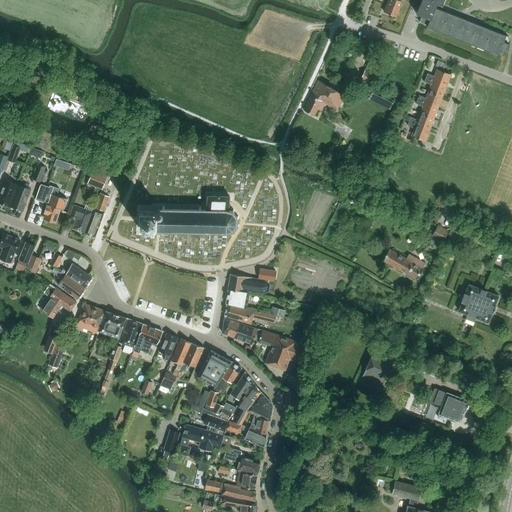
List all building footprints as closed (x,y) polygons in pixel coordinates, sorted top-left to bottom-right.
[(388,0),(384,12),(396,17),(402,1),(400,1),(399,0),(388,0)] [(405,0),(409,2),(412,3),(419,5),(417,9),(416,13),(422,16),(428,18),(430,19),(427,27),(498,55),(500,50),(506,52),(508,44),(503,41),(505,36),(440,9),(443,0),(405,0)] [(425,24),(428,18),(422,16),(419,22),(425,24)] [(446,86),(450,75),(437,69),(434,76),(427,74),(425,78),(446,86)] [(364,70),(361,78),(371,83),(374,75),(364,70)] [(442,97),(446,86),(425,78),(424,82),(431,84),(428,91),(442,97)] [(337,110),(345,95),(318,80),(303,110),(314,116),(317,109),(321,111),(325,103),(337,110)] [(438,108),(442,97),(428,91),(426,98),(419,95),(417,100),(438,108)] [(433,119),(438,108),(417,100),(416,104),(422,106),(420,113),(433,119)] [(420,113),(417,120),(404,115),(402,119),(409,121),(429,129),(433,119),(420,113)] [(425,141),(429,129),(409,121),(407,125),(414,128),(411,135),(425,141)] [(113,140),(111,129),(91,132),(92,143),(113,140)] [(20,148),(12,145),(7,159),(15,163),(20,148)] [(107,176),(103,175),(109,160),(97,155),(87,184),(102,189),(107,176)] [(37,164),(31,179),(40,182),(40,181),(44,171),(45,167),(37,164)] [(0,202),(10,206),(18,184),(4,180),(0,191),(0,202)] [(29,189),(30,187),(29,185),(25,184),(24,185),(23,186),(18,184),(10,206),(23,211),(31,189),(29,189)] [(40,185),(35,199),(36,200),(36,199),(45,202),(46,197),(50,198),(47,204),(46,204),(43,213),(45,214),(44,218),(56,222),(60,209),(63,210),(67,199),(57,195),(59,188),(50,185),(49,188),(40,185)] [(95,237),(109,197),(100,193),(85,233),(95,237)] [(238,225),(236,224),(237,218),(238,217),(238,216),(236,217),(233,212),(234,210),(233,210),(232,211),(228,210),(229,196),(207,195),(206,210),(162,209),(162,213),(162,214),(161,214),(161,215),(160,215),(159,215),(159,217),(157,218),(157,229),(155,229),(155,231),(159,231),(170,231),(170,233),(171,233),(171,231),(179,231),(179,233),(180,233),(180,231),(188,232),(188,234),(189,234),(189,232),(197,232),(197,234),(198,234),(198,232),(206,232),(206,234),(207,234),(207,232),(215,232),(215,234),(216,234),(216,232),(224,233),(224,235),(226,235),(226,232),(232,231),(233,233),(234,232),(233,230),(236,225),(238,226),(238,225)] [(85,233),(92,212),(74,205),(69,217),(75,220),(72,228),(85,233)] [(162,213),(162,209),(157,209),(155,211),(139,210),(139,219),(139,228),(155,229),(157,229),(157,218),(159,217),(159,215),(160,215),(161,215),(161,214),(162,214),(162,213)] [(466,229),(454,222),(447,234),(459,241),(466,229)] [(448,231),(436,225),(430,236),(442,243),(448,231)] [(14,252),(19,239),(3,234),(0,241),(0,246),(4,248),(0,257),(2,259),(7,261),(8,259),(9,259),(12,251),(14,252)] [(28,263),(35,245),(26,242),(19,259),(16,267),(24,270),(28,263)] [(422,267),(424,263),(408,254),(406,258),(389,249),(382,260),(416,279),(422,267)] [(69,250),(65,256),(72,260),(75,253),(69,250)] [(61,262),(59,261),(62,257),(55,252),(49,263),(58,268),(61,262)] [(41,258),(32,254),(25,269),(35,273),(41,258)] [(85,288),(92,277),(72,263),(65,274),(85,288)] [(275,279),(277,270),(260,268),(258,277),(275,279)] [(61,271),(57,277),(61,279),(58,284),(78,299),(85,288),(61,271)] [(231,274),(228,289),(249,292),(250,291),(263,293),(268,291),(269,284),(265,280),(252,278),(252,277),(231,274)] [(488,322),(498,296),(468,284),(465,293),(464,293),(461,301),(462,301),(458,311),(467,314),(466,318),(474,322),(476,317),(488,322)] [(49,297),(49,296),(39,309),(53,318),(61,305),(70,311),(76,302),(56,288),(49,297)] [(247,308),(250,292),(249,292),(228,289),(226,303),(247,308)] [(98,331),(106,311),(84,303),(76,325),(98,333),(98,331)] [(275,322),(277,314),(267,312),(227,304),(224,316),(251,323),(253,316),(275,322)] [(285,310),(271,306),(269,312),(283,316),(285,310)] [(106,311),(98,331),(119,338),(126,318),(106,311)] [(234,337),(239,323),(224,317),(222,333),(234,337)] [(134,348),(143,324),(128,318),(119,342),(134,348)] [(69,330),(72,321),(66,319),(62,328),(69,330)] [(258,340),(262,330),(239,323),(234,337),(252,344),(254,339),(258,340)] [(143,324),(134,348),(133,350),(139,353),(140,350),(148,353),(152,344),(156,346),(162,331),(143,324)] [(52,327),(44,347),(53,350),(61,330),(52,327)] [(303,364),(309,346),(262,330),(258,340),(258,341),(271,346),(265,363),(285,370),(290,371),(293,361),(303,364)] [(173,348),(178,337),(166,333),(159,351),(165,353),(163,359),(166,360),(169,355),(170,355),(173,348)] [(181,365),(191,342),(180,338),(170,360),(178,363),(176,368),(179,370),(180,369),(181,365)] [(61,355),(66,344),(57,341),(53,352),(48,365),(56,368),(61,355)] [(184,371),(185,367),(187,363),(195,367),(204,347),(191,342),(181,365),(180,369),(184,371)] [(111,359),(116,361),(121,347),(114,344),(109,358),(111,359)] [(319,358),(324,361),(329,350),(324,347),(319,358)] [(382,386),(395,357),(375,348),(362,377),(382,386)] [(215,386),(221,377),(231,361),(211,350),(198,376),(215,385),(215,386)] [(95,404),(96,404),(93,411),(98,413),(101,406),(100,405),(116,361),(111,359),(95,404)] [(222,390),(225,386),(229,382),(231,383),(241,368),(231,361),(221,377),(215,386),(215,385),(211,390),(210,390),(203,408),(202,408),(206,409),(219,415),(223,408),(222,408),(223,406),(216,402),(216,403),(214,402),(217,393),(220,389),(222,390)] [(175,376),(172,374),(169,373),(165,371),(159,385),(170,390),(175,376)] [(240,401),(253,382),(245,372),(231,394),(240,401)] [(152,382),(145,380),(140,391),(147,394),(152,382)] [(59,387),(56,381),(48,385),(51,391),(59,387)] [(241,408),(233,423),(239,425),(267,434),(269,421),(272,406),(272,404),(261,392),(253,382),(237,406),(241,408)] [(209,392),(204,390),(197,406),(191,404),(189,409),(200,413),(209,392)] [(446,392),(445,395),(436,391),(432,402),(441,406),(438,414),(457,421),(461,419),(464,410),(465,410),(469,401),(446,392)] [(293,406),(295,397),(286,395),(284,405),(293,406)] [(221,416),(219,415),(206,409),(202,408),(200,414),(202,415),(205,416),(203,424),(207,425),(205,430),(214,432),(215,429),(223,431),(227,421),(220,418),(220,416),(221,416)] [(221,416),(220,416),(228,420),(231,413),(223,408),(219,415),(221,416)] [(121,411),(117,422),(124,425),(128,414),(121,411)] [(267,434),(239,425),(228,421),(226,428),(238,433),(239,429),(247,432),(245,439),(264,446),(267,434)] [(223,435),(214,432),(205,430),(186,424),(182,437),(183,437),(178,453),(188,456),(191,447),(185,445),(187,437),(201,442),(199,447),(209,451),(211,445),(220,448),(221,442),(229,444),(231,437),(223,435)] [(119,436),(106,428),(103,434),(115,442),(119,436)] [(179,432),(169,429),(163,449),(173,452),(179,432)] [(257,474),(260,462),(240,455),(241,451),(233,449),(232,453),(225,451),(223,458),(234,461),(236,461),(236,460),(238,461),(237,470),(240,470),(257,474)] [(167,469),(176,472),(180,460),(171,457),(167,469)] [(228,467),(218,465),(217,472),(227,474),(228,467)] [(255,489),(257,475),(240,470),(237,485),(255,489)] [(254,501),(256,492),(240,488),(240,486),(207,479),(205,488),(219,492),(220,488),(223,488),(222,493),(254,501)] [(431,511),(415,508),(417,500),(418,500),(421,487),(394,480),(391,493),(410,498),(408,506),(407,506),(405,511),(431,511)] [(221,503),(240,507),(240,511),(256,511),(257,501),(223,495),(221,495),(220,501),(221,501),(221,503)] [(213,502),(203,500),(201,508),(211,510),(213,502)]
